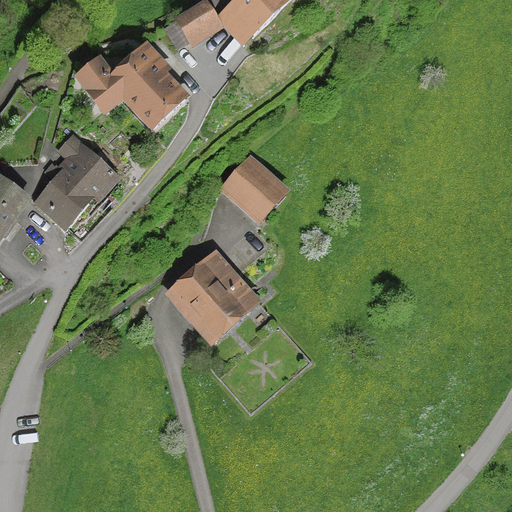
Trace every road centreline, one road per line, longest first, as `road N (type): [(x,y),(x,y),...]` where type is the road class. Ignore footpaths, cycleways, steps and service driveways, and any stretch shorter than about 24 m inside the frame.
road 1 (residential): [(235,224),(160,297),(207,511)]
road 2 (residential): [(5,511),(28,377),(70,271)]
road 3 (residential): [(70,271),(173,151),(191,122),(200,76)]
road 4 (residential): [(511,409),(427,511)]
